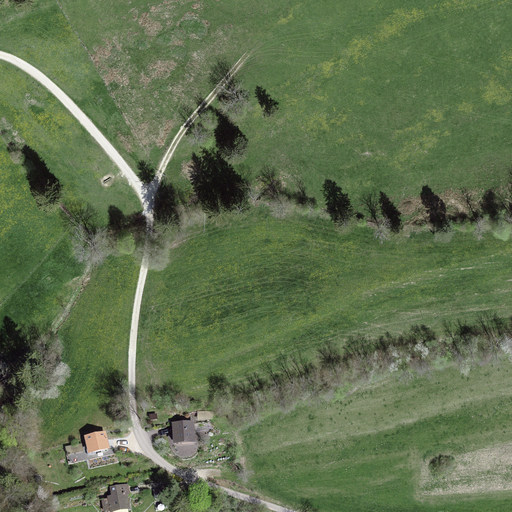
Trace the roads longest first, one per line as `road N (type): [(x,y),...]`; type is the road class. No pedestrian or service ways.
road 1 (track): [(132,399),(150,202),(53,87),(0,54)]
road 2 (residential): [(288,511),(162,463),(141,435),(132,399)]
road 3 (track): [(150,202),(173,144),(239,63)]
